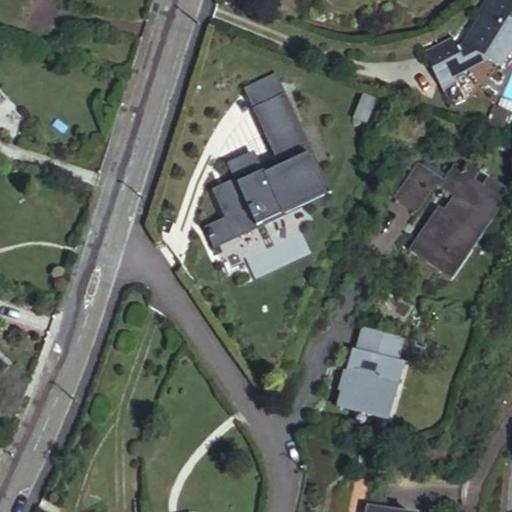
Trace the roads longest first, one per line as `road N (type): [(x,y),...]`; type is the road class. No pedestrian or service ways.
road 1 (residential): [(108,239),(138,253),(233,365),(276,440),(287,495),(280,511)]
road 2 (unclassified): [(0,501),(38,443),(108,239)]
road 3 (unclassified): [(108,239),(182,0)]
